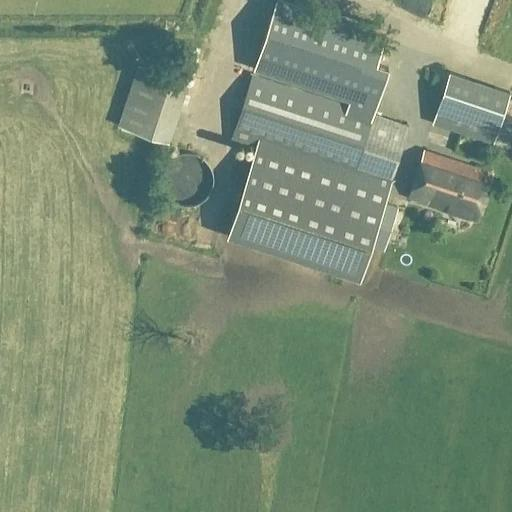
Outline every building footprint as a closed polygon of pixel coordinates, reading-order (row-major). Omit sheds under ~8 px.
[(277,0),(254,68),(350,100),(347,107),(373,115),(388,69),(376,65),(385,36),(277,0)] [(165,142),(182,80),(129,65),(112,128),(165,142)] [(511,141),(511,101),(507,100),(510,91),(449,71),(432,123),(492,143),(509,149),(511,141)] [(398,207),(385,202),(409,127),(373,115),(347,107),(253,76),(232,139),(255,146),(226,237),(359,281),(370,247),(383,251),(398,207)] [(493,174),(423,150),(408,196),(477,220),(493,174)]
